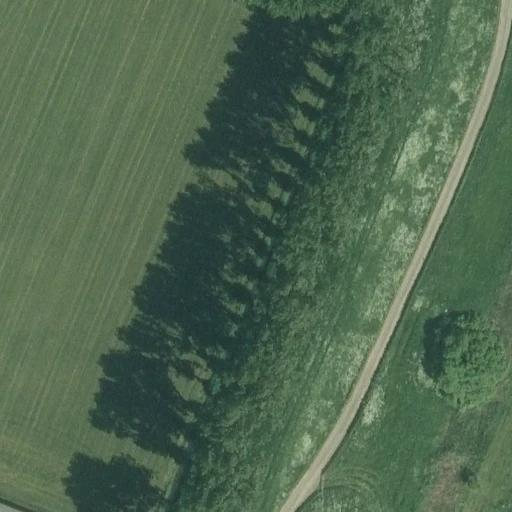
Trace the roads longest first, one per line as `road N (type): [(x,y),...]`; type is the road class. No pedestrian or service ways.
road 1 (track): [(285,511),(338,432),(450,186),(489,82),(504,0)]
road 2 (track): [(438,0),(435,33),(253,511)]
